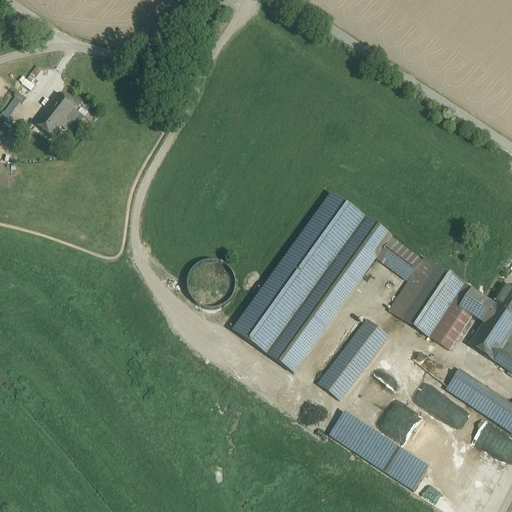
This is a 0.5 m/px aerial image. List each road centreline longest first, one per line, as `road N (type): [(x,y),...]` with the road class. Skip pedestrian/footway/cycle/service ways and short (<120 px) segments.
road 1 (unclassified): [(511,145),(294,0)]
road 2 (unclassified): [(232,0),(172,52),(146,60),(71,46),(10,0)]
